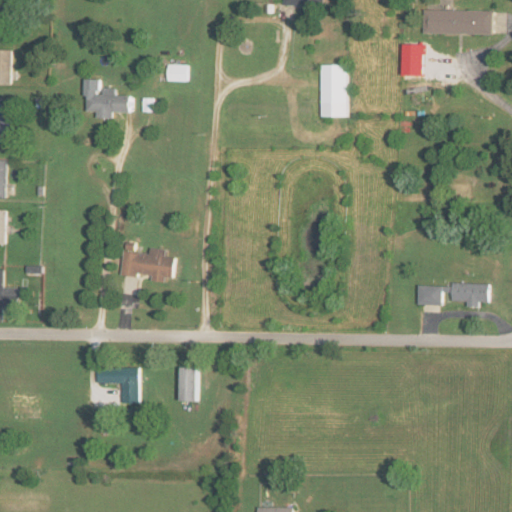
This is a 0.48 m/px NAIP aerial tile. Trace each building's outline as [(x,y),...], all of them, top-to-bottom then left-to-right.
[(496,35),(496,11),(427,10),(426,34),(496,35)] [(15,50),(0,49),(0,85),(14,85),(15,50)] [(190,65),(170,64),(170,81),(190,82),(190,65)] [(351,117),(350,65),(323,65),(324,118),(351,117)] [(134,113),(135,96),(119,95),(119,88),(104,88),(104,80),(87,79),(87,97),(91,97),(90,112),(100,112),(100,118),(117,119),(117,113),(134,113)] [(0,140),(11,141),(12,104),(0,103),(0,140)] [(0,198),(10,198),(11,161),(0,160),(0,198)] [(10,210),(0,209),(0,244),(10,245),(10,210)] [(124,274),(155,277),(155,282),(169,283),(169,277),(178,278),(179,258),(169,257),(169,249),(153,248),(152,254),(136,252),(137,243),(127,243),(124,274)] [(0,322),(6,323),(6,307),(22,308),(22,288),(7,288),(7,270),(0,269),(0,322)] [(445,306),(446,292),(455,293),(454,301),(470,301),(470,307),(482,307),(482,302),(492,303),(493,284),(455,283),(455,287),(421,286),(420,305),(445,306)] [(100,384),(125,384),(125,404),(141,405),(142,368),(100,368),(100,384)] [(201,368),(184,368),(183,402),(201,402),(201,368)]
